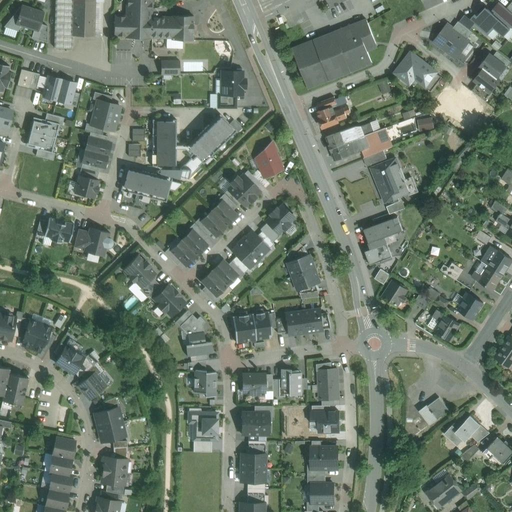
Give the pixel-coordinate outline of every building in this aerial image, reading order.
[(73,0),(56,0),(55,49),(72,49),(72,36),(73,0)] [(73,0),(72,36),(94,36),(95,0),(73,0)] [(104,0),(95,0),(94,36),(102,37),(103,11),(104,11),(104,0)] [(126,0),(126,15),(114,15),(114,37),(125,37),(125,38),(151,38),(152,16),(152,8),(152,0),(126,0)] [(511,13),(506,8),(499,2),(492,9),(495,12),(511,26),(511,13)] [(22,5),(4,27),(18,31),(20,26),(15,24),(22,5)] [(44,12),(22,5),(15,24),(20,26),(34,30),(38,32),(40,24),(44,12)] [(493,14),(489,10),(485,7),(479,14),(481,16),(479,18),(475,14),(470,19),(476,24),(488,35),(494,28),(503,36),(510,28),(493,14)] [(511,26),(495,12),(493,14),(510,28),(511,26)] [(470,19),(465,14),(459,22),(470,30),(476,24),(470,19)] [(152,16),(151,38),(152,38),(171,38),(172,17),(152,16)] [(194,16),(172,16),(172,17),(171,38),(171,40),(193,40),(194,16)] [(309,42),(292,48),(308,88),(372,63),(367,50),(377,47),(368,24),(366,19),(309,42)] [(459,22),(458,21),(452,29),(467,40),(472,32),(470,30),(459,22)] [(40,24),(38,32),(34,30),(31,38),(47,43),(48,26),(40,24)] [(452,29),(447,25),(434,41),(456,58),(469,41),(467,40),(452,29)] [(511,62),(497,51),(493,57),(505,66),(505,67),(507,68),(511,62)] [(437,72),(411,52),(399,67),(401,68),(397,74),(408,83),(413,76),(425,86),(436,73),(437,72)] [(493,57),(490,54),(480,66),(483,69),(483,68),(496,78),(505,67),(505,66),(493,57)] [(179,61),(161,61),(161,75),(179,75),(179,61)] [(9,66),(0,63),(0,91),(3,92),(4,87),(7,88),(11,72),(8,72),(9,66)] [(496,78),(483,68),(483,69),(474,80),(477,83),(490,92),(491,92),(500,80),(496,78)] [(33,72),(21,69),(17,85),(29,88),(33,72)] [(242,71),(222,71),(222,94),(222,95),(236,95),(242,95),(242,88),(245,88),(245,79),(242,79),(242,71)] [(442,77),(436,73),(425,86),(424,87),(431,92),(442,77)] [(43,97),(56,100),(62,80),(48,76),(43,97)] [(76,83),(62,80),(56,100),(70,104),(76,83)] [(386,81),(379,84),(381,90),(389,87),(386,81)] [(490,92),(477,83),(471,91),(486,102),(492,93),(491,92),(490,92)] [(236,95),(222,95),(222,94),(218,94),(218,108),(236,108),(236,95)] [(334,96),(317,103),(320,111),(332,106),(333,108),(336,106),(336,105),(337,104),(335,99),(334,96)] [(344,96),(335,99),(337,104),(336,105),(336,106),(347,102),(344,96)] [(98,100),(95,113),(117,118),(120,106),(98,100)] [(320,111),(317,112),(320,119),(319,119),(322,128),(338,122),(338,121),(347,117),(345,114),(351,112),(348,106),(343,108),(336,111),(336,110),(334,110),(333,108),(332,106),(320,111)] [(12,111),(0,107),(0,125),(8,127),(12,111)] [(64,118),(46,113),(45,120),(59,124),(62,125),(64,118)] [(113,131),(117,118),(95,113),(91,125),(113,131)] [(33,117),(29,131),(56,138),(59,124),(45,120),(33,117)] [(220,117),(189,147),(203,162),(235,131),(220,117)] [(433,117),(418,118),(419,130),(434,129),(433,117)] [(175,166),(174,120),(152,120),(153,166),(175,166)] [(361,126),(362,128),(365,135),(379,130),(375,121),(361,126)] [(354,131),(355,131),(354,127),(342,131),(346,142),(357,138),(354,131)] [(133,140),(144,141),(145,129),(133,128),(133,140)] [(355,131),(354,131),(357,138),(365,136),(365,135),(362,128),(355,131)] [(362,150),(365,157),(383,150),(392,146),(385,128),(379,130),(365,135),(365,136),(369,147),(362,150)] [(52,152),(56,138),(29,131),(26,146),(37,149),(52,153),(52,152)] [(342,131),(326,137),(330,148),(346,142),(342,131)] [(108,136),(90,132),(89,138),(106,142),(108,136)] [(346,142),(330,148),(334,160),(350,154),(362,150),(369,147),(365,136),(357,138),(346,142)] [(106,142),(89,138),(86,150),(107,155),(110,143),(106,142)] [(272,142),(255,158),(264,178),(284,170),(272,142)] [(141,156),(141,144),(129,144),(128,156),(141,156)] [(52,153),(37,149),(36,156),(53,160),(55,153),(52,152),(52,153)] [(107,155),(86,150),(83,162),(100,166),(104,167),(107,155)] [(365,157),(363,158),(367,166),(387,158),(383,150),(365,157)] [(378,185),(403,175),(396,158),(371,168),(378,185)] [(100,166),(83,162),(81,168),(99,172),(99,169),(100,166)] [(120,190),(166,202),(172,179),(126,167),(120,190)] [(99,172),(81,168),(79,175),(97,180),(99,172)] [(260,183),(247,170),(243,175),(256,187),(260,183)] [(511,175),(506,171),(501,178),(510,184),(511,184),(511,175)] [(79,175),(74,193),(94,198),(96,192),(98,192),(99,187),(97,187),(99,180),(97,180),(79,175)] [(256,187),(243,175),(239,179),(237,176),(230,183),(232,185),(228,189),(230,191),(245,206),(250,201),(251,202),(255,197),(260,192),(256,187)] [(403,175),(378,185),(385,202),(408,193),(409,196),(419,192),(412,176),(405,180),(403,175)] [(237,206),(224,194),(219,199),(221,202),(222,201),(232,211),(237,206)] [(232,211),(222,201),(221,202),(212,211),(226,226),(237,216),(232,211)] [(507,208),(496,201),(491,208),(500,214),(501,214),(503,215),(507,208)] [(277,210),(276,208),(269,214),(271,216),(266,221),(267,223),(278,234),(279,234),(284,228),(285,230),(291,224),(290,223),(295,217),(283,204),(277,210)] [(202,220),(201,221),(211,231),(216,236),(226,226),(212,211),(202,220)] [(511,220),(503,215),(501,214),(500,214),(496,221),(504,226),(507,228),(508,227),(510,228),(511,225),(511,220)] [(58,220),(49,217),(48,221),(44,236),(52,238),(51,240),(61,243),(61,240),(69,242),(74,224),(65,222),(64,224),(57,223),(58,220)] [(200,218),(194,223),(207,236),(211,231),(201,221),(202,220),(200,218)] [(394,218),(364,229),(369,243),(384,238),(403,231),(400,223),(396,224),(394,218)] [(48,221),(40,219),(35,237),(44,239),(44,236),(48,221)] [(207,236),(194,223),(189,228),(191,231),(192,230),(202,240),(207,236)] [(278,234),(267,223),(260,229),(262,231),(273,242),(280,235),(279,234),(278,234)] [(511,225),(510,228),(508,227),(507,228),(504,226),(501,231),(511,237),(511,225)] [(110,233),(89,228),(88,232),(84,249),(83,251),(100,255),(103,247),(106,248),(107,248),(109,248),(110,247),(112,246),(112,244),(113,242),(112,240),(111,239),(109,238),(110,233)] [(88,232),(79,229),(74,247),(84,249),(88,232)] [(191,231),(182,240),(196,255),(207,245),(202,240),(192,230),(191,231)] [(491,237),(480,230),(476,237),(487,244),(491,237)] [(257,236),(252,231),(242,241),(259,258),(269,249),(257,236)] [(273,242),(262,231),(257,236),(269,249),(274,244),(273,242)] [(369,243),(368,243),(370,249),(376,262),(377,265),(393,260),(384,238),(369,243)] [(196,255),(182,240),(172,249),(171,250),(181,261),(186,265),(196,255)] [(259,258),(242,241),(232,251),(237,256),(249,268),(259,258)] [(304,247),(299,242),(287,254),(290,262),(307,256),(304,247)] [(511,260),(511,259),(492,246),(488,252),(495,257),(488,266),(502,275),(511,260)] [(181,261),(171,250),(172,249),(170,247),(164,252),(177,265),(181,261)] [(365,251),(370,264),(376,262),(370,249),(365,251)] [(144,261),(138,255),(123,270),(129,276),(128,277),(134,283),(135,282),(141,288),(152,277),(156,274),(150,267),(151,266),(145,260),(144,261)] [(307,256),(290,262),(287,263),(292,276),(315,268),(310,255),(307,256)] [(249,268),(237,256),(232,261),(244,273),(249,268)] [(222,260),(212,271),(227,286),(236,276),(237,275),(227,265),(222,260)] [(244,273),(232,261),(227,265),(237,275),(236,276),(239,279),(244,274),(244,273)] [(463,270),(453,264),(449,269),(444,266),(441,270),(457,280),(463,270)] [(488,266),(483,275),(476,271),(472,277),(493,290),(502,275),(488,266)] [(315,268),(292,276),(297,290),(298,290),(315,283),(320,282),(315,268)] [(390,275),(381,269),(375,279),(384,285),(390,275)] [(227,286),(212,271),(202,281),(206,285),(216,296),(217,295),(227,286)] [(152,277),(141,288),(139,290),(147,297),(148,296),(159,285),(159,284),(152,277)] [(406,290),(393,281),(383,297),(396,305),(400,300),(403,302),(406,297),(403,295),(406,290)] [(159,285),(148,296),(153,301),(154,300),(154,299),(165,287),(161,283),(159,284),(159,285)] [(315,283),(298,290),(302,299),(319,297),(318,290),(315,283)] [(173,290),(168,285),(165,287),(154,299),(154,300),(159,304),(158,306),(164,312),(165,311),(171,316),(174,313),(175,313),(182,306),(181,306),(184,303),(185,302),(179,297),(180,296),(174,290),(173,290)] [(216,296),(206,285),(201,290),(214,303),(220,297),(217,295),(216,296)] [(220,297),(221,299),(231,290),(227,286),(217,295),(220,297)] [(440,294),(429,287),(424,294),(432,299),(435,301),(439,295),(440,294)] [(421,292),(414,303),(420,306),(426,296),(424,294),(421,292)] [(468,293),(465,299),(463,297),(458,305),(460,306),(458,310),(473,319),(474,318),(478,313),(477,312),(483,303),(468,293)] [(448,301),(439,295),(435,301),(445,307),(448,301)] [(426,296),(420,306),(425,310),(432,299),(426,296)] [(320,308),(303,311),(306,333),(323,330),(323,329),(321,315),(320,308)] [(460,324),(437,309),(433,316),(441,321),(435,331),(451,341),(456,333),(454,332),(460,324)] [(267,312),(253,314),(252,314),(256,340),(269,338),(270,338),(268,327),(270,326),(270,321),(269,315),(268,311),(267,312)] [(303,311),(286,313),(286,317),(288,332),(289,335),(306,333),(303,311)] [(15,317),(0,313),(0,338),(11,340),(12,336),(15,318),(15,317)] [(252,314),(233,317),(233,316),(232,316),(236,343),(237,343),(237,342),(255,340),(256,340),(252,314)] [(321,315),(323,329),(331,328),(330,325),(328,314),(321,315)] [(30,319),(21,317),(21,319),(19,329),(25,330),(30,320),(30,319)] [(179,327),(187,334),(204,332),(203,324),(206,322),(200,317),(190,326),(185,321),(179,327)] [(275,318),(275,321),(276,326),(277,333),(288,332),(286,317),(275,318)] [(21,319),(15,318),(12,336),(18,337),(19,329),(21,319)] [(30,320),(25,330),(25,333),(24,337),(25,338),(22,344),(31,347),(40,324),(30,320)] [(51,328),(40,324),(31,347),(40,351),(42,345),(43,345),(45,341),(46,341),(47,339),(49,333),(51,328)] [(211,341),(205,342),(204,332),(187,334),(189,344),(185,345),(187,357),(213,353),(211,341)] [(56,336),(49,333),(47,339),(52,342),(56,336)] [(511,338),(510,337),(509,336),(495,357),(510,367),(511,364),(511,338)] [(84,357),(66,346),(56,362),(74,373),(74,372),(84,358),(84,357)] [(92,366),(85,357),(84,357),(84,358),(74,372),(78,377),(81,375),(92,366)] [(205,360),(188,363),(187,370),(195,370),(195,369),(205,369),(205,360)] [(331,362),(316,364),(317,371),(318,371),(318,370),(332,369),(331,362)] [(92,366),(81,375),(85,380),(94,372),(96,376),(101,372),(95,364),(92,366)] [(10,368),(0,366),(0,394),(4,395),(8,373),(10,368)] [(215,372),(205,372),(205,370),(205,369),(195,369),(195,370),(195,378),(194,378),(194,386),(194,387),(194,392),(205,392),(205,395),(205,396),(215,396),(215,387),(215,380),(215,372)] [(298,373),(290,373),(290,370),(290,369),(281,369),(281,379),(281,388),(289,388),(289,394),(289,395),(301,395),(301,389),(301,379),(301,373),(298,373)] [(332,369),(318,370),(318,371),(319,384),(338,384),(337,369),(332,369)] [(85,380),(79,385),(90,399),(97,393),(99,394),(102,392),(102,389),(105,386),(96,376),(94,372),(85,380)] [(2,400),(22,405),(28,377),(8,373),(4,395),(2,400)] [(264,385),(264,374),(243,374),(243,392),(250,392),(250,394),(258,394),(258,392),(265,392),(265,391),(264,385)] [(289,388),(281,388),(281,379),(278,379),(278,397),(285,397),(285,394),(289,394),(289,388)] [(338,384),(319,384),(320,399),(322,399),(335,399),(339,398),(338,384)] [(448,410),(438,396),(419,411),(429,425),(448,410)] [(115,397),(102,403),(105,408),(117,403),(115,397)] [(272,406),(254,406),(254,412),(268,412),(268,418),(271,418),(272,418),(272,406)] [(118,407),(95,413),(98,427),(122,422),(118,407)] [(201,409),(189,408),(188,439),(193,439),(211,440),(217,440),(217,413),(201,413),(201,409)] [(312,412),(311,412),(311,420),(318,420),(318,424),(318,431),(339,431),(339,411),(330,411),(312,412)] [(254,412),(242,412),(242,434),(267,435),(267,433),(268,418),(268,412),(254,412)] [(482,425),(471,415),(458,430),(453,426),(445,434),(458,446),(464,440),(466,442),(473,434),(482,425)] [(12,422),(0,419),(0,426),(1,426),(11,428),(12,422)] [(122,422),(98,427),(102,442),(125,436),(122,422)] [(482,425),(473,434),(480,440),(490,433),(482,425)] [(511,455),(511,449),(498,437),(484,452),(491,458),(496,453),(505,462),(504,464),(511,455)] [(75,441),(56,438),(55,443),(54,443),(52,454),(72,458),(74,447),(75,441)] [(211,440),(193,439),(193,452),(211,452),(211,440)] [(265,441),(248,441),(248,454),(265,454),(265,441)] [(474,444),(465,452),(472,457),(481,449),(474,444)] [(321,446),(312,446),(312,464),(312,469),(326,469),(338,469),(338,446),(321,446)] [(127,447),(113,448),(114,458),(127,459),(127,447)] [(248,454),(241,453),(241,468),(265,469),(265,454),(248,454)] [(72,458),(52,454),(50,466),(69,470),(70,470),(72,458)] [(114,458),(105,457),(103,470),(125,472),(127,459),(114,458)] [(212,460),(188,459),(187,487),(211,487),(212,460)] [(326,469),(312,469),(312,464),(308,464),(308,476),(326,475),(326,469)] [(69,470),(50,466),(49,472),(52,472),(68,475),(69,470)] [(265,469),(241,468),(241,481),(247,482),(265,482),(265,469)] [(124,485),(125,472),(103,470),(102,482),(107,483),(124,485)] [(68,475),(52,472),(50,483),(69,487),(70,487),(72,475),(68,475)] [(462,490),(449,473),(425,492),(433,501),(435,499),(441,506),(462,490)] [(326,475),(308,476),(308,484),(312,484),(312,483),(326,483),(326,475)] [(69,487),(50,483),(49,489),(68,492),(69,487)] [(124,485),(107,483),(106,491),(123,494),(124,485)] [(326,483),(312,483),(312,484),(312,502),(312,503),(319,503),(334,503),(334,483),(326,483)] [(476,483),(463,492),(468,499),(469,498),(482,489),(476,483)] [(264,488),(247,488),(247,502),(264,503),(264,504),(268,504),(268,495),(264,495),(264,488)] [(68,492),(49,489),(48,494),(67,498),(68,492)] [(48,494),(47,494),(45,505),(65,509),(68,498),(67,498),(48,494)] [(117,511),(120,501),(98,497),(95,510),(107,511),(117,511)] [(468,499),(458,507),(462,511),(468,507),(469,507),(474,504),(469,498),(468,499)] [(210,511),(211,500),(187,500),(186,511),(210,511)] [(247,502),(240,502),(239,511),(263,511),(264,504),(264,503),(247,502)] [(319,503),(312,503),(312,502),(307,502),(307,511),(319,511),(319,503)]
